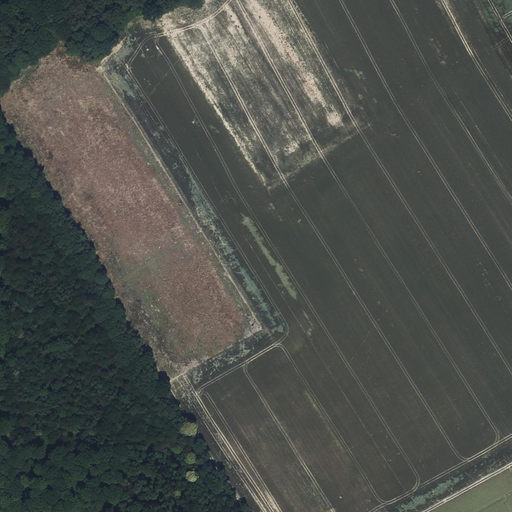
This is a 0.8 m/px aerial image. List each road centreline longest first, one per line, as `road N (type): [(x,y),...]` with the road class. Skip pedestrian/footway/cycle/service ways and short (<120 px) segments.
road 1 (track): [(234,511),(161,406),(132,386),(106,344),(75,256),(4,171),(0,153)]
road 2 (track): [(4,171),(2,432),(172,429)]
